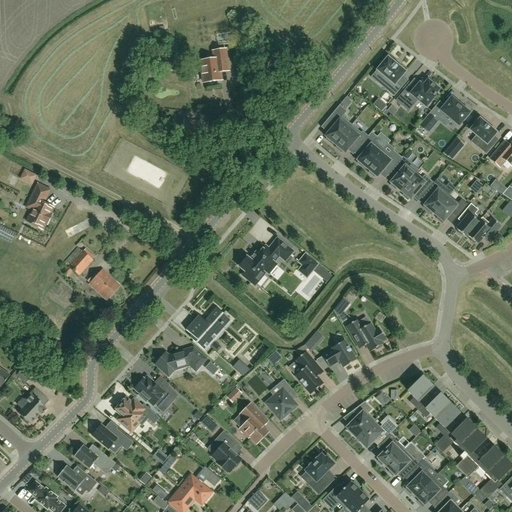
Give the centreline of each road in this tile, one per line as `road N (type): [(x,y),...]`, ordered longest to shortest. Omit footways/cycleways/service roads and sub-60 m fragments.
road 1 (tertiary): [(32,455),(86,401),(93,363),(287,137)]
road 2 (residential): [(287,137),(434,244),(452,277)]
road 3 (tertiary): [(287,137),(400,0)]
road 4 (residential): [(440,349),(376,371),(310,420)]
road 5 (residential): [(310,420),(402,511)]
